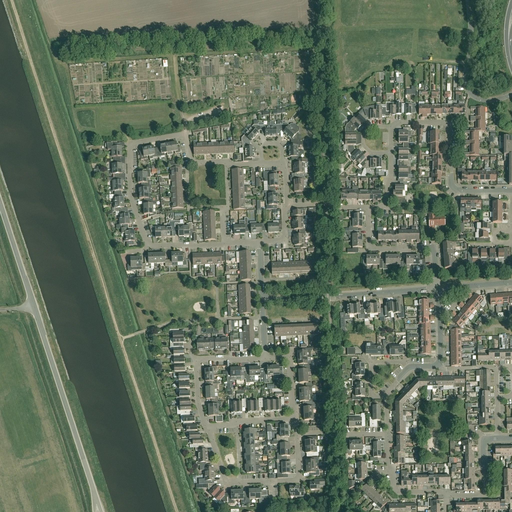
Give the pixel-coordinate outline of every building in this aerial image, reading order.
[(376,108),(376,120),(382,120),(382,117),(386,117),(386,103),(386,105),(381,105),(381,108),(376,108)] [(386,103),(386,117),(390,117),(390,115),(395,115),(395,104),(395,106),(390,106),(390,103),(386,103)] [(405,114),(405,115),(411,115),(411,114),(415,114),(415,104),(411,104),(411,103),(405,103),(405,104),(405,114)] [(395,104),(395,115),(401,115),(401,114),(405,114),(405,104),(395,104)] [(364,111),(367,118),(370,118),(370,120),(376,120),(376,108),(376,111),(366,111),(366,110),(364,111)] [(367,118),(364,111),(362,112),(355,119),(362,126),(366,122),(365,120),(367,118)] [(362,126),(355,119),(354,118),(347,124),(345,127),(346,127),(354,131),(356,129),(357,130),(362,126)] [(253,125),(252,127),(252,128),(248,132),(255,138),(259,134),(254,129),(255,129),(261,129),(261,126),(258,126),(258,121),(254,121),(254,125),(253,125)] [(261,126),(261,129),(262,130),(265,130),(265,137),(271,137),(270,123),(268,123),(267,124),(267,126),(263,126),(263,124),(258,124),(258,121),(258,126),(261,126)] [(280,128),(279,125),(274,125),(273,122),(270,122),(270,123),(271,137),(276,136),(276,130),(280,130),(280,128)] [(287,136),(297,126),(295,124),(291,124),(289,126),(286,123),(282,123),(282,125),(279,125),(280,128),(286,128),(286,127),(287,128),(283,133),(287,136)] [(297,126),(287,136),(291,140),(295,136),(296,136),(295,137),(296,140),(296,143),(303,143),(303,140),(300,140),(300,135),(297,133),(299,131),(299,128),(297,126)] [(345,140),(356,140),(356,134),(354,134),(354,131),(346,127),(345,127),(344,129),(345,129),(345,140)] [(398,132),(398,137),(408,137),(408,132),(410,132),(410,128),(403,128),(403,132),(398,132)] [(243,145),(248,145),(246,145),(246,140),(245,140),(246,139),(246,138),(247,137),(251,142),(255,138),(248,132),(245,136),(244,135),(241,138),(242,142),(239,142),(239,144),(240,145),(242,144),(243,145)] [(408,137),(398,137),(398,143),(403,143),(403,146),(410,146),(410,143),(408,143),(408,137)] [(347,152),(354,149),(354,145),(356,145),(356,140),(345,140),(345,145),(344,145),(343,146),(343,148),(344,149),(344,150),(346,149),(347,152)] [(181,153),(181,150),(178,150),(176,143),(171,143),(172,152),(175,152),(175,154),(181,153)] [(303,143),(296,143),(297,146),(289,146),(289,152),(298,151),(298,149),(300,148),(300,146),(303,146),(303,143)] [(112,152),(122,152),(122,147),(119,147),(119,144),(108,144),(108,150),(112,150),(112,152)] [(165,144),(160,145),(161,153),(158,154),(158,152),(159,157),(165,156),(164,153),(167,153),(165,144)] [(243,153),(254,153),(254,147),(248,148),(248,145),(243,145),(243,153)] [(159,157),(158,152),(154,153),(153,147),(151,147),(151,146),(148,147),(149,156),(150,160),(153,159),(153,158),(159,157)] [(398,150),(398,155),(408,155),(408,150),(410,150),(410,146),(403,146),(403,150),(398,150)] [(149,156),(148,147),(142,148),(144,155),(140,156),(141,160),(147,159),(147,157),(149,156)] [(362,154),(358,150),(357,151),(354,149),(347,152),(348,153),(351,156),(350,157),(350,159),(353,162),(355,160),(362,154)] [(299,160),(301,160),(300,155),(304,155),(304,151),(298,151),(289,152),(289,157),(296,157),(296,160),(297,160),(299,160)] [(122,152),(112,152),(112,157),(115,157),(116,161),(120,161),(119,157),(122,157),(122,152)] [(243,162),(248,162),(248,159),(254,158),(254,153),(243,153),(243,162)] [(362,154),(355,160),(362,167),(362,168),(364,168),(367,161),(365,159),(366,158),(362,154)] [(403,161),(403,164),(410,164),(410,161),(408,161),(408,155),(398,155),(398,161),(403,161)] [(293,169),(307,168),(307,159),(301,160),(299,160),(297,160),(297,163),(294,164),(294,166),(293,166),(293,169)] [(367,161),(364,168),(366,169),(376,169),(376,174),(376,160),(370,160),(370,161),(367,161)] [(376,160),(376,174),(378,174),(378,169),(381,169),(381,171),(386,171),(386,161),(382,161),(382,160),(376,160)] [(120,161),(116,161),(116,164),(112,164),(112,169),(122,169),(122,164),(120,164),(120,161)] [(410,164),(403,164),(403,167),(398,167),(398,173),(408,173),(408,167),(410,167),(410,164)] [(298,174),(298,178),(304,177),(305,177),(304,168),(307,168),(293,169),(293,171),(295,171),(295,174),(298,174)] [(122,169),(112,169),(112,174),(114,174),(114,178),(120,178),(120,174),(122,174),(122,169)] [(461,181),(467,181),(467,172),(464,172),(464,169),(457,169),(457,176),(461,176),(461,181)] [(138,178),(147,178),(150,178),(150,170),(146,170),(146,173),(138,173),(138,178)] [(274,172),(267,172),(267,179),(265,179),(265,182),(269,182),(278,181),(278,176),(275,176),(274,175),(274,172)] [(403,182),(407,182),(410,182),(410,175),(408,175),(408,173),(398,173),(398,179),(403,179),(403,182)] [(294,181),(294,187),(303,186),(303,180),(305,180),(304,177),(298,178),(296,178),(296,181),(294,181)] [(120,178),(114,178),(114,181),(113,181),(113,186),(123,186),(123,181),(120,181),(120,178)] [(265,191),(266,191),(271,191),(271,187),(278,187),(278,181),(269,182),(270,184),(267,184),(267,191),(265,191)] [(395,186),(395,191),(402,191),(404,191),(404,186),(407,186),(407,182),(403,182),(399,182),(399,186),(395,186)] [(123,186),(113,186),(113,191),(114,191),(114,195),(115,195),(121,195),(120,191),(123,191),(123,186)] [(139,189),(139,194),(150,194),(150,189),(152,189),(151,186),(147,186),(147,189),(139,189)] [(303,195),(303,192),(304,192),(303,186),(294,187),(294,193),(297,192),(297,195),(303,195)] [(264,199),(264,201),(277,200),(277,194),(269,195),(269,191),(271,191),(266,191),(266,198),(265,198),(264,199)] [(397,200),(405,200),(405,197),(402,197),(402,191),(395,191),(393,191),(393,197),(397,197),(397,200)] [(121,198),(121,195),(115,195),(114,195),(110,195),(110,199),(114,199),(114,203),(124,203),(124,198),(121,198)] [(266,201),(266,210),(270,210),(269,206),(277,205),(277,200),(264,201),(266,201)] [(124,203),(114,203),(114,208),(116,208),(116,212),(120,212),(122,212),(126,211),(125,209),(123,209),(123,208),(124,208),(124,203)] [(120,212),(116,212),(116,216),(119,215),(119,220),(129,220),(129,215),(127,215),(127,211),(126,211),(122,212),(120,212)] [(356,215),(356,211),(349,211),(349,218),(353,218),(353,222),(362,222),(362,215),(356,215)] [(429,218),(428,218),(429,229),(435,228),(435,226),(445,226),(444,217),(436,218),(435,211),(429,212),(429,218)] [(292,225),(303,224),(303,220),(305,219),(305,216),(303,216),(299,216),(299,219),(293,219),(293,222),(292,222),(292,225)] [(239,226),(240,234),(245,234),(245,227),(248,227),(248,224),(247,218),(244,218),(245,222),(239,222),(239,226)] [(127,228),(127,225),(130,225),(129,220),(119,220),(120,225),(121,225),(121,229),(122,229),(126,229),(126,228),(127,228)] [(234,235),(240,234),(239,226),(235,226),(235,220),(231,221),(231,228),(234,228),(234,235)] [(172,230),(175,230),(175,221),(169,222),(170,228),(166,228),(167,237),(172,237),(172,230)] [(180,221),(175,221),(175,230),(178,230),(178,237),(184,237),(184,227),(183,224),(180,224),(180,221)] [(256,225),(256,222),(250,222),(250,224),(248,224),(248,227),(251,227),(251,234),(257,234),(256,225)] [(362,228),(362,222),(353,222),(353,228),(349,228),(349,229),(345,229),(345,231),(347,231),(349,231),(355,231),(356,231),(356,228),(362,228)] [(184,227),(184,237),(189,236),(189,230),(192,229),(192,223),(189,223),(189,224),(187,224),(187,227),(184,227)] [(279,224),(273,224),(273,233),(279,233),(279,226),(282,226),(282,223),(279,223),(279,224)] [(262,225),(256,225),(257,234),(262,234),(262,227),(265,227),(265,224),(262,224),(262,225)] [(268,224),(265,224),(265,227),(268,226),(268,233),(273,233),(273,224),(268,225),(268,224)] [(299,230),(299,232),(306,232),(305,229),(303,229),(303,224),(292,225),(292,227),(294,227),(294,230),(299,230)] [(477,228),(477,233),(488,233),(484,233),(484,230),(488,230),(488,224),(475,224),(475,228),(477,228)] [(152,225),(149,226),(151,232),(155,231),(156,238),(161,238),(161,228),(160,226),(152,226),(152,225)] [(125,237),(135,237),(135,232),(132,232),(132,228),(127,228),(126,228),(126,229),(122,229),(122,234),(125,234),(125,237)] [(355,235),(355,231),(349,231),(347,231),(345,231),(345,233),(347,233),(347,235),(348,235),(348,237),(349,238),(353,238),(353,242),(362,242),(362,235),(355,235)] [(293,238),(293,241),(304,240),(304,237),(306,237),(306,232),(299,232),(299,235),(294,235),(294,238),(293,238)] [(488,239),(488,238),(488,233),(477,233),(479,233),(479,239),(476,239),(476,242),(484,242),(484,239),(488,239)] [(135,237),(125,237),(125,242),(126,242),(127,246),(133,245),(133,242),(135,241),(135,237)] [(300,248),(306,248),(306,245),(304,245),(304,240),(293,241),(293,243),(294,243),(294,246),(300,246),(300,248)] [(362,242),(353,242),(352,250),(347,250),(347,253),(355,253),(355,248),(362,248),(362,242)] [(481,260),(481,250),(481,253),(478,253),(478,250),(472,250),(472,253),(468,253),(468,267),(472,267),(472,259),(477,259),(477,260),(479,260),(481,260)] [(481,250),(481,260),(481,259),(486,259),(486,257),(489,257),(489,253),(486,253),(486,250),(481,250)] [(489,253),(489,257),(489,259),(495,259),(495,257),(498,257),(498,253),(495,253),(495,250),(489,250),(489,253)] [(498,253),(498,257),(498,259),(504,259),(504,260),(511,260),(511,253),(504,253),(504,250),(498,250),(498,253)] [(168,260),(169,267),(172,266),(172,263),(177,263),(177,253),(172,253),(172,260),(168,260)] [(177,253),(177,263),(183,262),(183,266),(186,266),(186,259),(183,260),(182,253),(177,253)] [(225,262),(224,255),(221,255),(221,253),(215,253),(216,264),(222,264),(222,262),(225,262)] [(148,261),(145,261),(145,264),(145,270),(149,270),(149,267),(151,267),(154,267),(154,264),(154,254),(148,254),(148,261)] [(159,254),(160,263),(165,263),(165,267),(169,267),(168,260),(165,260),(165,254),(159,254)] [(363,262),(363,269),(366,269),(366,265),(373,265),(373,256),(366,256),(366,262),(363,262)] [(379,269),(383,269),(383,263),(383,262),(379,262),(379,256),(373,256),(373,265),(379,265),(379,269)] [(383,269),(383,270),(387,270),(387,265),(393,265),(393,256),(386,256),(386,263),(383,263),(383,269)] [(400,256),(393,256),(393,265),(398,265),(398,270),(403,270),(403,263),(400,263),(400,256)] [(409,265),(413,265),(413,256),(406,256),(406,262),(403,262),(403,263),(403,270),(409,270),(409,265)] [(419,256),(413,256),(413,265),(413,267),(419,267),(419,271),(426,271),(425,264),(419,264),(419,256)] [(127,265),(128,271),(131,271),(137,270),(136,267),(136,258),(131,258),(131,265),(127,265)] [(145,270),(145,264),(142,264),(142,258),(136,258),(136,267),(137,270),(142,270),(142,271),(145,271),(145,270)] [(472,299),(479,305),(483,301),(476,294),(472,299)] [(476,310),(479,305),(472,299),(468,303),(476,310)] [(464,308),(472,314),(476,310),(468,303),(464,308)] [(391,313),(394,313),(394,314),(393,304),(386,304),(387,307),(383,307),(384,310),(384,317),(384,319),(390,318),(390,315),(391,315),(391,313)] [(393,304),(394,314),(397,314),(397,316),(398,316),(398,318),(404,318),(403,310),(400,311),(399,304),(393,305),(393,304)] [(364,312),(364,311),(360,311),(359,305),(353,306),(354,315),(358,315),(359,319),(364,319),(364,312)] [(374,314),(373,305),(367,306),(367,312),(364,312),(364,319),(370,319),(370,315),(374,314)] [(384,317),(384,310),(380,311),(379,305),(373,305),(374,314),(378,314),(378,318),(384,317)] [(354,315),(353,306),(346,306),(347,312),(344,313),(344,321),(350,320),(349,315),(354,315)] [(460,312),(468,319),(472,314),(464,308),(460,312)] [(464,323),(468,319),(460,312),(456,317),(464,323)] [(460,328),(464,323),(456,317),(452,321),(460,328)] [(451,330),(451,336),(461,336),(461,330),(461,329),(458,328),(449,325),(449,330),(451,330)] [(183,332),(179,332),(179,330),(170,330),(170,333),(173,333),(173,338),(184,338),(183,332)] [(215,350),(228,350),(227,338),(224,338),(224,336),(219,336),(219,338),(215,339),(209,339),(205,339),(205,337),(200,337),(200,339),(197,339),(197,351),(210,350),(210,349),(215,349),(215,350)] [(184,338),(173,338),(173,344),(170,344),(170,347),(176,347),(176,344),(184,343),(184,338)] [(405,341),(402,341),(399,345),(399,347),(396,347),(396,356),(403,355),(403,351),(405,351),(405,341)] [(371,356),(377,356),(377,347),(374,347),(374,344),(373,343),(366,343),(366,355),(371,355),(371,356)] [(383,347),(377,347),(377,356),(384,356),(384,351),(386,351),(386,345),(383,345),(383,347)] [(389,345),(386,345),(386,351),(390,351),(390,356),(396,356),(396,347),(389,347),(389,345)] [(174,355),(176,355),(184,355),(184,349),(177,350),(177,347),(176,347),(170,347),(170,350),(173,350),(174,355)] [(298,352),(296,353),(296,356),(298,356),(298,358),(307,358),(307,352),(310,351),(312,351),(312,348),(310,349),(304,349),(304,352),(298,352)] [(176,355),(174,355),(171,355),(171,358),(174,358),(174,364),(177,364),(185,363),(184,358),(176,358),(176,355)] [(311,358),(298,358),(298,365),(305,365),(305,367),(311,367),(311,358)] [(359,360),(351,360),(352,364),(355,364),(355,370),(364,370),(364,364),(359,364),(359,360)] [(174,372),(183,372),(185,372),(185,366),(177,367),(177,364),(174,364),(171,364),(171,367),(174,367),(174,372)] [(273,367),(273,376),(279,376),(279,379),(283,379),(283,373),(279,373),(279,366),(273,367)] [(205,376),(214,376),(214,372),(217,372),(216,367),(211,367),(211,370),(205,370),(205,376)] [(252,377),(255,377),(254,367),(249,368),(249,376),(245,376),(246,383),(250,383),(250,379),(252,379),(252,377)] [(264,382),(264,374),(260,375),(260,367),(254,367),(255,377),(258,376),(258,379),(260,379),(260,383),(264,382)] [(267,373),(264,373),(264,374),(264,382),(264,383),(268,383),(268,376),(273,376),(273,367),(267,367),(267,373)] [(298,370),(299,377),(308,377),(308,373),(311,372),(311,367),(305,367),(305,370),(298,370)] [(236,380),(236,368),(230,368),(231,377),(227,377),(227,383),(230,383),(230,380),(236,380)] [(241,368),(236,368),(236,380),(245,380),(244,374),(241,374),(241,368)] [(352,381),(358,380),(359,380),(359,377),(364,376),(364,370),(355,370),(355,374),(353,375),(352,375),(352,377),(352,381)] [(183,372),(174,372),(174,378),(175,378),(175,381),(176,381),(185,380),(189,380),(189,375),(183,375),(183,372)] [(211,382),(212,384),(217,384),(220,384),(220,382),(217,382),(217,379),(214,379),(214,376),(205,376),(205,378),(204,378),(204,381),(205,381),(205,382),(211,382)] [(305,383),(306,386),(312,386),(312,383),(308,383),(308,377),(299,377),(299,383),(305,383)] [(417,380),(410,387),(415,392),(418,389),(419,389),(422,388),(422,387),(427,387),(427,378),(426,378),(426,380),(417,380)] [(189,383),(185,383),(185,380),(176,381),(176,384),(179,384),(179,389),(186,389),(190,389),(189,383)] [(358,380),(352,381),(352,386),(355,386),(355,390),(365,390),(365,384),(358,384),(358,380)] [(206,393),(214,393),(214,389),(217,389),(217,384),(212,384),(212,387),(206,388),(206,393)] [(406,389),(405,390),(411,396),(415,392),(410,387),(408,386),(407,385),(405,387),(406,389)] [(299,389),(300,395),(312,395),(312,386),(306,386),(306,389),(299,389)] [(365,390),(355,390),(355,394),(352,394),(352,400),(359,400),(359,397),(365,397),(365,390)] [(405,390),(401,393),(407,400),(411,396),(405,390)] [(212,402),(215,402),(218,402),(218,397),(215,397),(214,393),(206,393),(206,399),(212,399),(212,402)] [(407,400),(401,393),(400,394),(402,395),(395,402),(395,412),(402,412),(402,407),(404,407),(405,404),(404,403),(407,400)] [(307,404),(310,404),(316,404),(316,401),(312,401),(312,399),(312,395),(300,395),(300,402),(307,402),(307,404)] [(281,401),(275,401),(276,412),(281,411),(281,405),(284,404),(284,398),(281,398),(281,401)] [(221,402),(218,402),(215,402),(215,405),(208,405),(208,406),(207,406),(207,409),(208,409),(209,411),(218,411),(218,407),(221,407),(221,402)] [(304,408),(304,414),(313,414),(313,410),(316,410),(316,407),(317,407),(317,404),(316,404),(310,404),(310,407),(304,408)] [(179,415),(180,415),(184,414),(184,411),(191,411),(191,406),(190,406),(180,406),(180,412),(177,412),(178,415),(179,415)] [(218,411),(209,411),(209,417),(216,416),(216,419),(216,423),(223,422),(222,416),(218,416),(218,411)] [(184,423),(191,423),(195,422),(194,417),(188,417),(188,414),(184,414),(180,415),(181,418),(184,418),(184,423)] [(311,424),(317,423),(317,417),(313,418),(313,414),(304,414),(304,421),(311,420),(311,424)] [(355,419),(355,427),(361,427),(361,424),(365,423),(365,415),(365,414),(362,414),(361,415),(361,419),(355,419)] [(380,414),(373,414),(373,418),(370,418),(369,419),(370,427),(377,427),(377,423),(376,423),(375,423),(375,421),(380,421),(380,414)] [(345,424),(349,424),(349,427),(355,427),(355,419),(351,419),(351,417),(350,416),(345,416),(345,424)] [(280,428),(280,432),(289,431),(288,425),(280,426),(280,422),(275,423),(275,428),(280,428)] [(187,431),(189,431),(197,431),(197,425),(191,426),(191,423),(184,423),(183,423),(183,426),(186,426),(187,431)] [(277,441),(283,441),(282,438),(289,437),(289,431),(280,432),(280,435),(276,435),(277,441)] [(318,437),(311,437),(311,441),(305,441),(305,447),(314,447),(314,441),(318,441),(318,437)] [(203,439),(200,439),(192,440),(193,445),(190,445),(190,448),(195,448),(197,448),(197,445),(203,445),(203,439)] [(280,444),(280,450),(289,450),(289,444),(283,444),(283,441),(272,442),(272,445),(280,444)] [(356,451),(356,441),(349,441),(349,448),(346,448),(346,454),(352,454),(352,451),(356,451)] [(362,441),(356,441),(356,451),(359,451),(359,455),(366,455),(365,447),(362,447),(362,441)] [(318,453),(317,453),(317,447),(314,447),(305,447),(306,454),(312,453),(312,456),(318,456),(318,453)] [(198,451),(198,457),(207,456),(207,450),(202,450),(202,448),(197,448),(195,448),(196,451),(198,451)] [(289,450),(280,450),(281,454),(278,454),(278,457),(277,457),(277,460),(284,460),(283,457),(290,456),(289,450)] [(207,456),(198,457),(198,462),(196,462),(196,466),(200,466),(203,466),(203,463),(207,463),(207,456)] [(312,461),(306,461),(306,462),(305,462),(305,465),(306,465),(306,467),(315,467),(315,464),(319,463),(318,458),(312,458),(312,461)] [(278,469),(290,469),(290,463),(283,463),(283,460),(277,460),(277,466),(281,468),(281,469),(278,469)] [(204,471),(205,475),(214,475),(214,468),(209,468),(209,465),(203,466),(200,466),(200,471),(204,471)] [(307,473),(307,474),(313,473),(313,476),(319,476),(319,470),(315,470),(315,467),(306,467),(306,469),(305,469),(305,473),(307,473)] [(277,479),(283,478),(283,474),(290,474),(290,469),(278,469),(279,475),(277,475),(277,479)] [(355,481),(348,481),(348,489),(355,487),(360,485),(360,480),(367,480),(367,474),(358,474),(358,480),(354,480),(355,481)] [(208,484),(210,484),(209,481),(214,481),(214,475),(205,475),(205,479),(199,479),(199,485),(202,485),(203,485),(208,484)] [(324,479),(316,480),(314,480),(314,483),(310,484),(310,490),(319,490),(319,486),(324,486),(324,479)] [(209,493),(214,498),(219,492),(219,487),(215,487),(215,484),(210,484),(208,484),(208,490),(210,492),(209,493)] [(365,494),(371,488),(367,484),(361,490),(365,494)] [(511,511),(511,500),(510,501),(510,497),(510,493),(511,492),(511,486),(502,487),(502,489),(504,489),(504,497),(504,501),(504,510),(504,507),(510,507),(510,510),(509,511),(508,511),(511,511)] [(295,497),(303,497),(303,490),(298,490),(298,487),(290,487),(290,494),(294,494),(295,497)] [(375,491),(371,488),(365,494),(369,498),(375,491)] [(249,497),(246,497),(247,503),(246,503),(246,504),(251,504),(250,500),(255,499),(255,490),(249,490),(249,497)] [(261,490),(255,490),(255,499),(259,499),(259,503),(264,503),(264,496),(261,496),(261,490)] [(224,491),(219,492),(214,498),(219,502),(218,503),(221,505),(223,505),(224,504),(224,502),(228,502),(228,498),(228,495),(224,496),(224,491)] [(231,498),(228,498),(228,502),(229,504),(234,504),(234,500),(237,500),(237,491),(231,491),(231,498)] [(243,491),(237,491),(237,500),(241,500),(241,504),(246,503),(247,503),(246,497),(243,497),(243,491)] [(375,491),(369,498),(373,501),(379,495),(375,491)] [(383,499),(379,495),(373,501),(377,505),(383,499)] [(386,507),(384,505),(387,503),(383,499),(377,505),(374,508),(375,509),(379,510),(380,509),(384,511),(386,507)] [(430,507),(439,507),(439,502),(435,502),(435,499),(428,499),(428,507),(430,507)]
